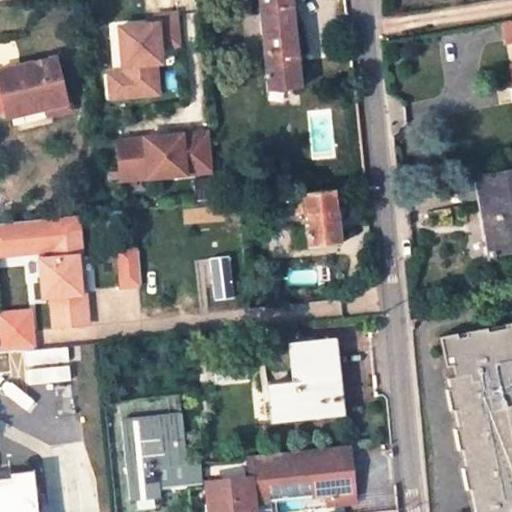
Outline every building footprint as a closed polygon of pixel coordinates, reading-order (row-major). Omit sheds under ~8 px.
[(299,87),(290,0),(257,0),(263,56),(266,91),(299,87)] [(182,51),(180,18),(158,20),(158,28),(120,31),(122,57),(126,56),(126,65),(123,65),(124,78),(119,83),(119,96),(125,101),(159,99),(157,68),(162,68),(161,52),(182,51)] [(4,122),(43,118),(52,126),(67,124),(61,69),(21,73),(21,82),(7,83),(7,75),(0,75),(0,81),(1,91),(0,91),(0,115),(4,116),(4,122)] [(7,83),(21,82),(21,73),(7,75),(7,83)] [(119,83),(124,78),(110,79),(111,102),(125,101),(119,96),(119,83)] [(147,177),(212,171),(209,138),(158,142),(158,147),(146,148),(145,143),(117,145),(119,172),(147,170),(147,177)] [(511,247),(511,167),(477,174),(482,201),(491,199),(493,214),(484,216),(490,252),(511,247)] [(147,170),(119,172),(120,179),(147,177),(147,170)] [(482,201),(477,174),(457,177),(462,204),(482,201)] [(305,215),(308,246),(337,244),(331,193),(302,195),(302,198),(295,198),(295,206),(304,205),(305,215)] [(246,197),(248,210),(267,208),(266,195),(246,197)] [(214,213),(248,210),(246,197),(213,200),(214,211),(214,213)] [(482,201),(484,216),(493,214),(491,199),(482,201)] [(194,202),(195,214),(214,211),(213,200),(194,202)] [(304,205),(295,206),(297,216),(305,215),(304,205)] [(52,259),(76,258),(81,258),(77,215),(0,222),(0,254),(51,249),(52,259)] [(116,247),(118,287),(141,286),(138,246),(116,247)] [(76,258),(52,259),(38,260),(42,298),(50,297),(52,329),(87,326),(84,293),(80,294),(76,258)] [(29,311),(0,313),(0,353),(33,350),(29,311)] [(511,511),(511,321),(504,323),(505,327),(487,330),(486,326),(465,331),(466,335),(457,336),(456,332),(440,336),(446,364),(453,363),(455,375),(448,376),(450,386),(447,387),(451,408),(455,408),(458,426),(454,427),(458,447),(462,447),(466,465),(462,466),(466,487),(470,486),(474,511),(511,511)] [(334,339),(289,344),(292,381),(268,384),(271,418),(271,421),(342,414),(340,398),(331,399),(329,382),(339,381),(334,339)] [(72,367),(46,369),(48,393),(49,393),(74,390),(72,367)] [(340,398),(339,381),(329,382),(331,399),(340,398)] [(271,418),(268,384),(257,385),(261,419),(271,418)] [(187,414),(119,422),(125,500),(156,498),(157,487),(197,484),(187,414)] [(356,449),(246,459),(248,478),(203,483),(205,501),(202,505),(202,511),(267,511),(267,501),(287,500),(283,465),(305,463),(308,498),(334,495),(335,505),(361,503),(356,449)] [(0,511),(37,511),(33,474),(12,477),(13,487),(0,488),(0,511)]
